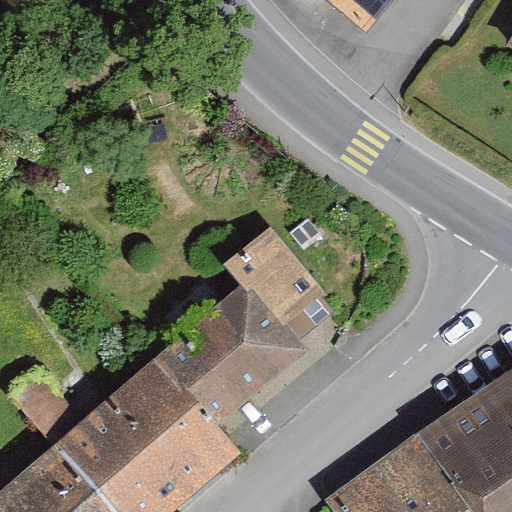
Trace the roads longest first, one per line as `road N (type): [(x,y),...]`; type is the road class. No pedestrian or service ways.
road 1 (residential): [(511,244),(445,324),(235,511)]
road 2 (secondary): [(333,120),(511,237)]
road 3 (secondary): [(216,0),(333,120)]
road 4 (residential): [(427,0),(333,120)]
